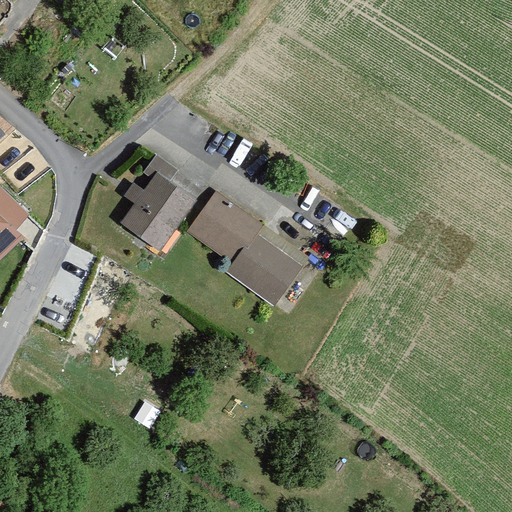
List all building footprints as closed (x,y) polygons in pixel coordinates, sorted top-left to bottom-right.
[(0,268),(25,245),(16,239),(31,222),(0,192),(0,151),(14,138),(0,125),(0,268)] [(205,198),(158,163),(111,224),(158,260),(205,198)] [(228,280),(276,314),(309,267),(217,202),(189,241),(234,272),(228,280)] [(49,297),(37,328),(69,340),(81,309),(49,297)] [(0,511),(6,511),(9,504),(0,501),(0,511)]
